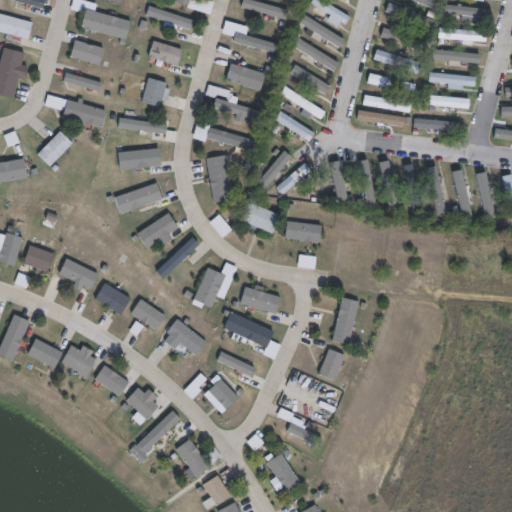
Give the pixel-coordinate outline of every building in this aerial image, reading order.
[(47,0),(45,9),(11,0),(47,0)] [(197,0),(197,1),(204,3),(205,0),(208,0),(214,2),(210,14),(190,8),(191,6),(179,2),(179,0),(197,0)] [(254,0),(293,11),(291,21),(277,17),(275,21),(267,19),(269,14),(245,8),(247,0),(254,0)] [(325,0),(355,18),(350,26),(314,4),(316,0),(325,0)] [(440,0),(437,9),(416,0),(440,0)] [(439,22),(436,31),(390,12),(393,3),(439,22)] [(498,11),(497,20),(449,14),(450,4),(498,11)] [(199,22),(195,31),(181,26),(178,33),(166,29),(168,23),(150,16),(153,7),(199,22)] [(89,10),(111,16),(113,11),(120,13),(119,18),(135,23),(129,41),(84,27),(89,10)] [(37,23),(32,41),(0,31),(0,20),(2,14),(37,23)] [(349,40),(344,49),(303,24),(308,15),(349,40)] [(388,28),(405,34),(407,30),(413,32),(411,36),(431,43),(428,53),(385,38),(388,28)] [(492,33),(491,43),(442,39),(442,29),(492,33)] [(276,42),(273,52),(239,43),(242,33),(276,42)] [(344,64),(339,72),(296,45),(301,37),(344,64)] [(108,49),(103,66),(74,58),(78,41),(108,49)] [(31,67),(28,81),(22,79),(17,100),(0,95),(0,72),(7,48),(28,54),(25,65),(31,67)] [(486,55),(485,66),(436,59),(437,49),(486,55)] [(426,64),(423,75),(380,61),(383,50),(426,64)] [(336,88),(331,96),(292,72),(297,64),(336,88)] [(481,78),(480,88),(431,82),(432,72),(481,78)] [(103,83),(101,91),(66,82),(69,73),(103,83)] [(419,86),(417,94),(372,83),(375,74),(419,86)] [(170,84),(163,108),(145,102),(152,78),(170,84)] [(267,113),(264,121),(250,117),(247,125),(238,122),(241,115),(217,108),(220,100),(209,96),(212,85),(233,92),(230,101),(267,113)] [(331,113),(326,121),(317,115),(313,120),(304,115),(307,110),(286,97),(291,88),(331,113)] [(475,100),(474,111),(424,106),(426,94),(475,100)] [(414,103),(413,113),(366,105),(367,95),(414,103)] [(110,112),(105,129),(66,118),(71,100),(110,112)] [(502,117),(511,117),(511,107),(502,107),(502,117)] [(319,134),(313,142),(306,137),(304,141),(298,137),(300,134),(279,121),(285,112),(319,134)] [(466,122),(465,133),(455,132),(455,138),(440,137),(440,131),(417,129),(418,117),(466,122)] [(170,125),(168,135),(119,128),(121,118),(170,125)] [(405,123),(404,132),(370,127),(371,118),(405,123)] [(260,142),(257,152),(211,139),(214,128),(260,142)] [(76,145),(53,167),(41,155),(64,133),(76,145)] [(160,168),(123,171),(122,154),(158,151),(160,168)] [(229,156),(229,159),(237,157),(240,170),(231,172),(233,181),(240,180),(241,188),(235,189),(237,201),(218,205),(209,159),(229,156)] [(357,161),(367,208),(378,206),(368,159),(357,161)] [(31,179),(0,185),(0,165),(28,160),(31,179)] [(404,207),(393,209),(383,164),(394,162),(404,207)] [(351,196),(341,199),(333,165),(343,163),(351,196)] [(315,172),(285,195),(280,188),(309,164),(315,172)] [(428,212),(416,214),(406,167),(418,165),(428,212)] [(452,217),(442,219),(432,170),(443,168),(452,217)] [(477,219),(468,221),(458,174),(466,172),(477,219)] [(505,173),(506,177),(508,176),(511,191),(511,223),(499,175),(505,173)] [(501,216),(489,218),(480,177),(492,175),(501,216)] [(165,201),(124,214),(118,197),(160,184),(165,201)] [(283,217),(276,233),(243,219),(253,195),(261,199),(258,206),(283,217)] [(171,213),(181,229),(150,250),(140,234),(158,222),(155,218),(160,214),(163,219),(171,213)] [(222,237),(231,229),(219,215),(210,222),(222,237)] [(326,225),(324,243),(288,238),(291,221),(326,225)] [(26,238),(18,267),(1,262),(11,225),(16,226),(14,234),(26,238)] [(57,256),(50,274),(25,264),(32,246),(57,256)] [(101,275),(93,291),(60,274),(68,259),(101,275)] [(228,276),(215,308),(196,300),(209,269),(209,268),(228,276)] [(133,300),(123,316),(96,300),(106,283),(133,300)] [(286,298),(281,314),(244,303),(249,287),(286,298)] [(363,302),(352,345),(335,340),(346,297),(363,302)] [(156,330),(166,315),(140,298),(130,314),(156,330)] [(279,331),(272,348),(250,338),(247,345),(235,339),(238,332),(227,327),(231,317),(225,315),(228,309),(279,331)] [(0,349),(0,355),(16,360),(28,320),(11,314),(0,349)] [(193,321),(190,325),(210,342),(199,355),(184,342),(178,349),(169,341),(174,335),(170,331),(180,319),(185,323),(189,318),(193,321)] [(62,337),(53,331),(29,372),(39,377),(62,337)] [(99,359),(90,376),(65,361),(75,345),(99,359)] [(351,353),(336,385),(320,377),(335,345),(351,353)] [(133,382),(123,397),(103,384),(100,388),(95,385),(98,381),(97,380),(107,365),(133,382)] [(184,391),(194,399),(209,381),(200,373),(184,391)] [(243,398),(230,410),(223,402),(219,406),(214,401),(218,398),(211,391),(225,378),(243,398)] [(162,406),(150,420),(149,419),(143,426),(135,418),(141,411),(130,401),(141,388),(162,406)] [(128,450),(138,461),(183,421),(173,410),(128,450)] [(326,438),(321,447),(290,431),(295,422),(326,438)] [(263,442),(255,434),(247,443),(255,450),(263,442)] [(214,466),(199,478),(179,450),(194,439),(214,466)] [(285,453),(306,484),(291,494),(287,488),(281,492),(274,481),(280,477),(270,463),(272,462),(268,457),(274,453),(277,458),(285,453)] [(235,497),(220,507),(206,485),(221,475),(235,497)] [(243,511),(221,511),(238,502),(243,511)] [(320,511),(317,503),(298,511),(297,511),(320,511)]
